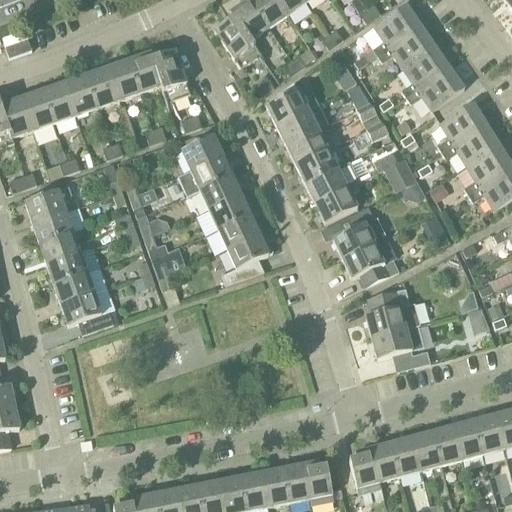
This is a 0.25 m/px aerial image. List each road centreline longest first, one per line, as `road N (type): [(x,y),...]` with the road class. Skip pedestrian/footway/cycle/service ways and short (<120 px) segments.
road 1 (residential): [(356,419),(261,166),(170,8)]
road 2 (residential): [(58,479),(356,419)]
road 3 (residential): [(58,479),(0,237)]
road 4 (residential): [(0,78),(170,8)]
road 5 (residential): [(356,419),(511,377)]
